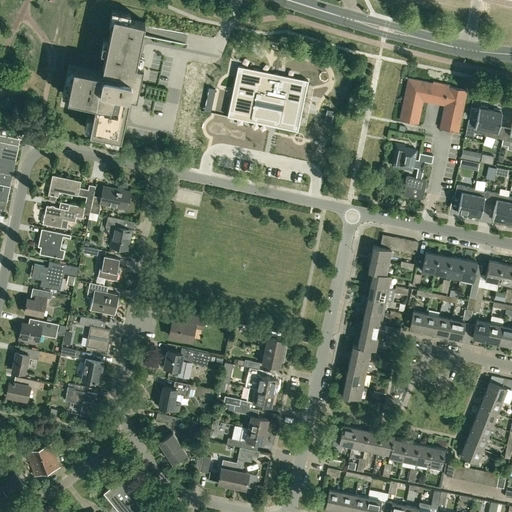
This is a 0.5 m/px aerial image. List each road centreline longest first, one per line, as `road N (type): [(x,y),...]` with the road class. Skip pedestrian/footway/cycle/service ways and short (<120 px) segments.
road 1 (residential): [(289,511),(352,210)]
road 2 (residential): [(0,296),(31,156),(52,147),(158,169)]
road 3 (residential): [(133,435),(118,394),(158,169)]
road 4 (residential): [(158,169),(352,210)]
road 5 (residential): [(352,210),(511,244)]
road 6 (residential): [(248,511),(173,491),(133,435)]
road 7 (residential): [(25,511),(133,435)]
